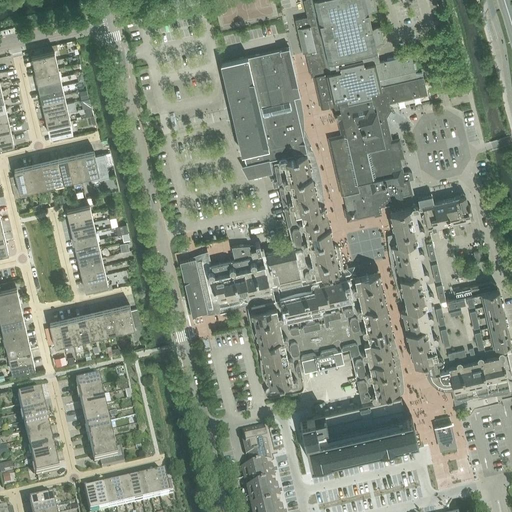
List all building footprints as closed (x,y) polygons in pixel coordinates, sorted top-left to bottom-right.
[(306,17),(295,19),(303,53),(306,52),(307,60),(311,76),(311,77),(314,76),(319,100),(320,101),(321,109),(334,106),(336,113),(335,113),(335,114),(335,115),(335,116),(336,116),(337,122),(341,121),(344,136),(340,137),(337,138),(336,138),(332,139),(331,139),(332,147),(330,148),(332,156),(334,155),(336,163),(334,163),(336,171),(338,171),(340,179),(338,179),(341,195),(343,195),(346,208),(344,209),(347,221),(360,218),(359,216),(365,215),(374,213),(375,215),(382,214),(381,210),(384,205),(388,204),(393,203),(395,200),(403,198),(402,194),(410,192),(407,180),(413,179),(412,172),(410,171),(409,171),(405,172),(401,173),(398,157),(402,157),(398,140),(390,142),(390,140),(388,134),(386,135),(384,127),(389,126),(387,119),(386,117),(390,111),(391,110),(389,101),(396,100),(397,102),(405,100),(405,98),(427,93),(425,85),(422,72),(416,74),(415,70),(417,70),(415,61),(413,62),(411,52),(402,54),(403,57),(396,58),(395,55),(387,57),(387,60),(380,62),(378,52),(376,45),(385,43),(384,39),(382,32),(381,27),(381,26),(375,27),(372,28),(368,12),(371,11),(377,10),(377,9),(376,4),(374,0),(304,0),(308,17),(306,17)] [(302,136),(293,110),(293,109),(293,104),(293,98),(300,96),(289,46),(223,62),(247,165),(250,176),(249,176),(249,177),(276,170),(274,162),(279,161),(278,158),(302,152),(306,151),(307,151),(303,136),(302,136)] [(33,55),(31,55),(34,65),(35,64),(55,59),(56,59),(54,50),(53,50),(48,51),(33,55)] [(35,64),(34,65),(36,73),(37,73),(57,68),(59,68),(56,59),(55,59),(35,64)] [(37,73),(36,73),(38,82),(39,82),(59,77),(61,77),(59,68),(57,68),(37,73)] [(39,82),(38,82),(40,91),(41,91),(61,86),(63,86),(61,77),(59,77),(39,82)] [(41,91),(40,91),(42,100),(43,99),(63,95),(65,94),(63,86),(61,86),(41,91)] [(43,99),(42,100),(44,108),(45,108),(65,103),(67,103),(65,94),(63,95),(43,99)] [(319,207),(323,207),(321,187),(321,179),(318,167),(312,149),(307,138),(303,131),(302,118),(301,109),(300,100),(300,96),(293,98),(293,104),(293,109),(293,110),(302,136),(303,136),(307,151),(306,151),(307,154),(311,169),(313,179),(315,190),(318,200),(319,207)] [(45,108),(44,108),(46,117),(47,117),(68,112),(69,112),(67,103),(65,103),(45,108)] [(0,109),(0,118),(7,117),(8,117),(6,108),(5,108),(0,109)] [(47,117),(46,117),(48,126),(49,126),(70,121),(71,121),(69,112),(68,112),(47,117)] [(0,118),(0,127),(9,126),(10,125),(8,117),(7,117),(0,118)] [(49,126),(48,126),(50,135),(51,135),(72,130),(73,130),(71,121),(70,121),(49,126)] [(0,127),(0,136),(11,134),(12,134),(10,125),(9,126),(0,127)] [(0,136),(0,146),(13,144),(14,143),(12,134),(11,134),(0,136)] [(94,150),(85,152),(85,153),(90,174),(90,175),(92,181),(110,177),(107,165),(104,153),(95,155),(94,151),(94,150)] [(274,162),(276,170),(278,177),(272,179),(273,185),(279,183),(294,246),(267,252),(262,254),(259,241),(255,242),(256,245),(250,246),(250,244),(248,244),(244,244),(240,244),(236,245),(232,246),(235,260),(209,266),(210,270),(209,270),(208,273),(209,278),(211,279),(212,279),(216,299),(221,298),(258,289),(270,286),(274,285),(277,284),(288,282),(299,279),(310,276),(312,276),(328,273),(330,274),(337,273),(339,270),(341,269),(344,266),(340,251),(339,247),(335,245),(334,245),(330,230),(328,221),(326,210),(325,206),(323,207),(319,207),(318,200),(315,190),(313,179),(311,169),(307,154),(306,151),(302,152),(278,158),(279,161),(274,162)] [(85,152),(76,154),(76,155),(81,176),(81,177),(90,175),(90,174),(85,153),(85,152)] [(111,152),(104,153),(107,165),(114,164),(111,152)] [(76,154),(67,156),(67,157),(72,178),(73,179),(81,177),(81,176),(76,155),(76,154)] [(67,156),(59,158),(59,159),(64,180),(64,181),(73,179),(72,178),(67,157),(67,156)] [(59,158),(50,160),(50,161),(55,182),(55,183),(64,181),(64,180),(59,159),(59,158)] [(50,160),(41,162),(41,163),(46,184),(46,185),(55,183),(55,182),(50,161),(50,160)] [(41,162),(32,164),(33,165),(37,186),(38,187),(46,185),(46,184),(41,163),(41,162)] [(32,164),(24,166),(24,167),(29,188),(29,189),(38,187),(37,186),(33,165),(32,164)] [(24,166),(14,168),(14,169),(16,175),(19,190),(21,196),(30,194),(29,189),(29,188),(24,167),(24,166)] [(16,175),(10,176),(15,197),(21,196),(19,190),(16,175)] [(66,193),(59,195),(61,202),(67,200),(66,193)] [(502,349),(503,348),(504,347),(505,347),(506,346),(507,346),(508,346),(509,346),(510,347),(511,347),(511,349),(510,342),(511,341),(499,288),(497,288),(496,285),(491,282),(453,290),(455,298),(440,301),(438,291),(443,290),(429,230),(437,228),(436,225),(457,220),(458,225),(463,224),(462,219),(470,217),(470,219),(474,218),(471,205),(468,205),(465,195),(463,194),(461,194),(459,196),(434,202),(433,196),(429,194),(418,197),(419,205),(418,205),(416,204),(412,205),(411,207),(390,212),(395,233),(398,244),(392,245),(394,251),(400,279),(403,293),(406,303),(407,309),(405,309),(404,310),(402,310),(403,315),(405,326),(410,346),(414,364),(417,363),(425,361),(426,368),(427,372),(428,372),(428,373),(453,389),(456,400),(508,388),(510,387),(508,379),(507,376),(502,351),(502,350),(502,349)] [(73,207),(89,204),(88,199),(72,202),(73,207)] [(68,209),(67,209),(69,218),(70,218),(91,213),(92,213),(90,203),(89,204),(73,207),(68,209)] [(70,218),(69,218),(71,227),(72,227),(93,222),(94,221),(92,213),(91,213),(70,218)] [(72,227),(71,227),(73,236),(74,236),(95,231),(96,230),(94,221),(93,222),(72,227)] [(126,224),(120,225),(122,233),(128,232),(126,224)] [(74,236),(73,236),(75,244),(76,244),(97,239),(98,239),(96,230),(95,231),(74,236)] [(128,232),(122,233),(124,241),(130,240),(128,232)] [(398,244),(395,233),(387,235),(386,235),(387,243),(387,248),(388,254),(389,261),(390,263),(390,266),(397,287),(399,294),(402,305),(403,307),(405,309),(407,309),(406,303),(403,293),(400,279),(394,251),(392,245),(398,244)] [(76,244),(75,244),(77,253),(78,253),(99,248),(100,248),(98,239),(97,239),(76,244)] [(0,243),(0,253),(1,253),(8,251),(9,251),(7,242),(6,242),(0,243)] [(128,242),(120,243),(121,251),(129,250),(128,242)] [(180,245),(182,252),(188,250),(187,243),(180,245)] [(78,253),(77,253),(79,262),(80,262),(101,257),(102,257),(100,248),(99,248),(78,253)] [(482,257),(481,249),(474,251),(476,258),(482,257)] [(80,262),(79,262),(81,271),(83,271),(103,266),(105,265),(102,257),(101,257),(80,262)] [(185,283),(201,279),(197,262),(195,262),(186,261),(186,260),(180,261),(185,283)] [(472,274),(469,264),(457,266),(459,277),(472,274)] [(83,271),(81,271),(83,280),(85,280),(106,275),(107,275),(105,265),(103,266),(83,271)] [(400,389),(394,361),(388,336),(393,335),(392,330),(391,327),(387,308),(378,271),(375,272),(346,278),(314,285),(314,286),(293,291),(272,296),(251,301),(253,311),(252,311),(269,384),(269,386),(270,386),(302,378),(299,363),(303,362),(305,368),(343,359),(340,347),(345,346),(334,299),(339,298),(352,357),(362,398),(372,396),(372,397),(374,398),(379,397),(380,395),(380,394),(395,391),(400,389)] [(85,280),(83,280),(86,289),(87,289),(92,287),(108,284),(109,283),(107,275),(106,275),(85,280)] [(202,287),(201,279),(185,283),(192,315),(198,314),(198,313),(207,306),(206,302),(202,287)] [(0,283),(0,289),(0,291),(10,289),(8,282),(0,283)] [(0,290),(0,300),(18,296),(19,296),(17,287),(16,287),(0,290)] [(0,300),(0,309),(20,305),(21,305),(19,296),(18,296),(0,300)] [(340,347),(343,359),(349,357),(352,357),(339,298),(334,299),(345,346),(340,347)] [(130,304),(120,306),(121,307),(125,328),(126,329),(135,327),(135,326),(131,309),(130,305),(130,304)] [(0,309),(0,318),(0,319),(1,319),(22,314),(23,314),(21,305),(20,305),(0,309)] [(120,306),(112,308),(112,309),(117,330),(117,331),(126,329),(125,328),(121,307),(120,306)] [(112,308),(103,310),(103,311),(108,332),(108,333),(117,331),(117,330),(112,309),(112,308)] [(103,310),(94,312),(94,313),(99,334),(99,335),(108,333),(108,332),(103,311),(103,310)] [(94,312),(85,314),(86,315),(90,336),(91,337),(99,335),(99,334),(94,313),(94,312)] [(1,319),(0,319),(2,328),(3,327),(24,323),(25,322),(23,314),(22,314),(1,319)] [(85,314),(77,316),(77,317),(82,338),(82,339),(91,337),(90,336),(86,315),(85,314)] [(77,316),(68,318),(68,319),(73,340),(73,341),(82,339),(82,338),(77,317),(77,316)] [(68,318),(59,320),(59,321),(64,342),(64,343),(73,341),(73,340),(68,319),(68,318)] [(59,320),(50,322),(50,323),(51,326),(54,342),(55,344),(55,345),(64,343),(64,342),(59,321),(59,320)] [(3,327),(2,328),(4,337),(5,336),(26,332),(27,331),(25,322),(24,323),(3,327)] [(5,336),(4,337),(6,345),(7,345),(28,340),(29,340),(27,331),(26,332),(5,336)] [(400,389),(395,391),(395,392),(397,393),(398,394),(400,393),(402,393),(402,392),(403,391),(403,390),(403,389),(403,384),(400,361),(399,357),(398,352),(393,335),(388,336),(394,361),(400,389)] [(7,345),(6,345),(8,354),(9,354),(30,349),(31,349),(29,340),(28,340),(7,345)] [(511,349),(511,347),(510,347),(509,346),(508,346),(507,346),(506,346),(505,347),(504,347),(503,348),(502,349),(502,350),(502,351),(507,376),(508,377),(508,378),(509,379),(510,380),(511,380),(511,379),(511,349)] [(9,354),(8,354),(10,363),(11,362),(32,358),(33,357),(31,349),(30,349),(9,354)] [(11,362),(10,363),(12,372),(13,372),(34,367),(35,367),(33,357),(32,358),(11,362)] [(65,357),(55,359),(57,366),(67,364),(65,357)] [(509,391),(508,388),(456,400),(453,389),(428,373),(428,372),(427,372),(426,368),(424,369),(425,373),(425,376),(426,378),(427,380),(427,381),(428,381),(429,383),(431,385),(434,387),(438,389),(442,390),(443,390),(446,391),(451,391),(454,403),(464,400),(473,396),(481,396),(490,395),(495,394),(509,391)] [(77,383),(76,383),(78,392),(79,392),(100,387),(101,387),(99,378),(98,378),(89,380),(77,383)] [(79,392),(78,392),(80,401),(81,401),(102,396),(103,396),(101,387),(100,387),(79,392)] [(19,396),(18,396),(20,406),(21,405),(42,401),(43,400),(41,391),(40,391),(35,393),(22,395),(19,396)] [(81,401),(80,401),(82,410),(83,410),(104,405),(105,405),(103,396),(102,396),(81,401)] [(302,418),(300,419),(300,420),(303,429),(303,431),(305,440),(305,441),(307,450),(308,452),(310,461),(310,462),(312,462),(321,460),(322,460),(331,457),(332,457),(333,457),(339,456),(341,455),(347,454),(348,454),(349,453),(355,452),(356,452),(363,450),(364,450),(371,448),(372,448),(379,447),(379,446),(380,446),(387,445),(388,444),(394,443),(395,443),(396,443),(405,441),(406,440),(415,438),(417,438),(417,436),(415,427),(414,426),(412,417),(412,415),(410,416),(406,417),(401,396),(390,398),(314,415),(306,417),(302,418)] [(21,405),(20,406),(22,414),(23,414),(44,409),(45,409),(43,400),(42,401),(21,405)] [(104,405),(83,410),(85,418),(106,414),(104,405)] [(23,414),(22,414),(24,423),(25,423),(46,418),(47,418),(45,409),(44,409),(23,414)] [(85,418),(84,419),(86,427),(87,427),(108,422),(109,422),(107,413),(106,414),(85,418)] [(25,423),(24,423),(26,432),(27,432),(48,427),(49,427),(47,418),(46,418),(25,423)] [(87,427),(86,427),(88,436),(89,436),(110,431),(111,431),(109,422),(108,422),(87,427)] [(439,441),(448,447),(454,438),(451,422),(441,425),(435,426),(439,441)] [(267,439),(264,426),(242,431),(244,437),(242,438),(243,445),(246,444),(247,450),(245,450),(246,454),(246,455),(248,455),(248,454),(256,452),(254,442),(267,439)] [(27,432),(26,432),(28,441),(29,440),(50,436),(51,435),(49,427),(48,427),(27,432)] [(89,436),(88,436),(90,445),(91,445),(112,440),(113,440),(111,431),(110,431),(89,436)] [(29,440),(28,441),(30,449),(31,449),(52,444),(53,444),(51,435),(50,436),(29,440)] [(248,454),(248,455),(250,464),(250,465),(266,462),(272,461),(267,439),(254,442),(256,452),(248,454)] [(91,445),(90,445),(92,454),(93,453),(114,448),(115,448),(113,440),(112,440),(91,445)] [(31,449),(30,449),(32,458),(33,458),(54,453),(55,453),(53,444),(52,444),(31,449)] [(93,453),(92,454),(94,463),(96,463),(100,462),(102,468),(125,462),(121,447),(115,448),(114,448),(93,453)] [(33,458),(32,458),(34,467),(35,467),(56,462),(57,462),(55,453),(54,453),(33,458)] [(3,466),(15,462),(14,456),(1,459),(3,466)] [(35,467),(34,467),(36,476),(38,476),(58,471),(59,471),(57,462),(56,462),(35,467)] [(241,467),(244,478),(246,489),(271,483),(270,479),(275,478),(274,473),(276,473),(275,469),(273,469),(272,464),(267,466),(266,462),(250,465),(241,467)] [(164,473),(155,475),(155,476),(160,497),(160,498),(170,496),(169,495),(169,494),(166,480),(165,474),(164,473)] [(155,475),(146,477),(147,478),(151,499),(152,500),(160,498),(160,497),(155,476),(155,475)] [(146,477),(138,479),(138,480),(143,501),(143,502),(152,500),(151,499),(147,478),(146,477)] [(138,479),(129,481),(129,482),(134,503),(134,504),(143,502),(143,501),(138,480),(138,479)] [(129,481),(120,483),(120,484),(125,505),(125,506),(134,504),(134,503),(129,482),(129,481)] [(120,483),(111,485),(111,486),(116,507),(117,508),(125,506),(125,505),(120,484),(120,483)] [(246,489),(249,499),(251,510),(276,504),(275,500),(280,499),(279,494),(281,494),(280,490),(278,490),(277,486),(272,487),(271,483),(246,489)] [(111,485),(102,487),(103,488),(108,509),(108,510),(117,508),(116,507),(111,486),(111,485)] [(102,487),(94,489),(94,490),(99,511),(108,510),(108,509),(103,488),(102,487)] [(94,489),(84,491),(85,492),(89,511),(99,511),(94,490),(94,489)] [(31,501),(30,501),(32,511),(33,510),(54,506),(55,505),(53,496),(52,496),(51,491),(36,494),(37,500),(31,501)]
